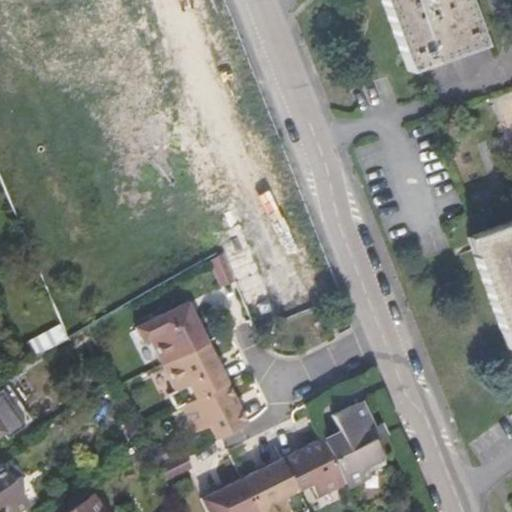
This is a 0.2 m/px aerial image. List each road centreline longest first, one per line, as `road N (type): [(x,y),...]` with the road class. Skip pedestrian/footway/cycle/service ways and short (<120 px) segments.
road 1 (residential): [(258,0),(391,339)]
road 2 (residential): [(391,339),(460,511)]
road 3 (residential): [(391,339),(289,385),(270,378),(244,345)]
